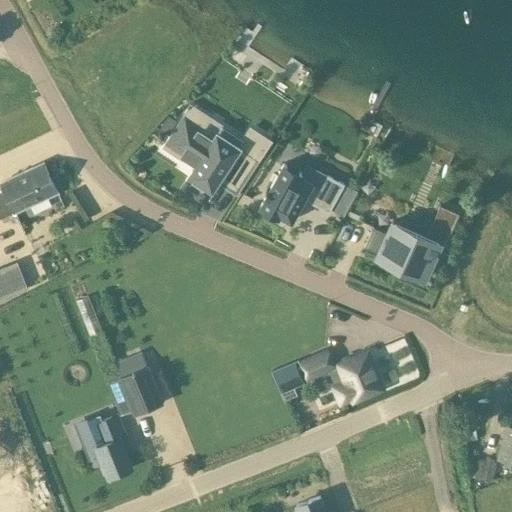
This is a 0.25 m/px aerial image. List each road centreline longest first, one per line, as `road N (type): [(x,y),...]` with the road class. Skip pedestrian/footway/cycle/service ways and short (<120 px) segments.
road 1 (residential): [(468,376),(424,330),(120,198),(71,136),(0,0)]
road 2 (residential): [(134,511),(468,376)]
